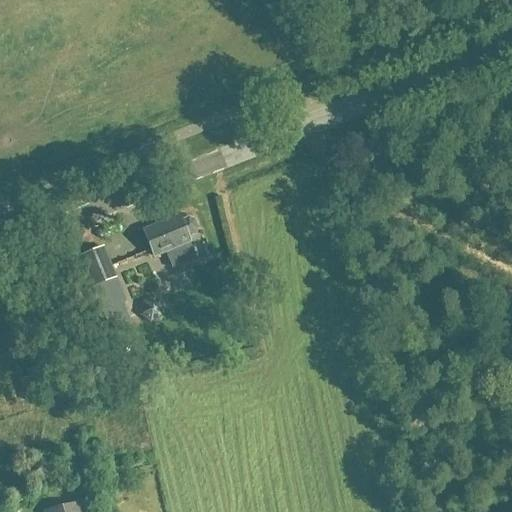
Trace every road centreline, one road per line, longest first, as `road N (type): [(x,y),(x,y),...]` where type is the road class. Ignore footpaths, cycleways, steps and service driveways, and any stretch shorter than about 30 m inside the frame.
road 1 (tertiary): [(0,257),(511,50)]
road 2 (track): [(511,151),(460,152),(433,169),(418,190),(421,229)]
